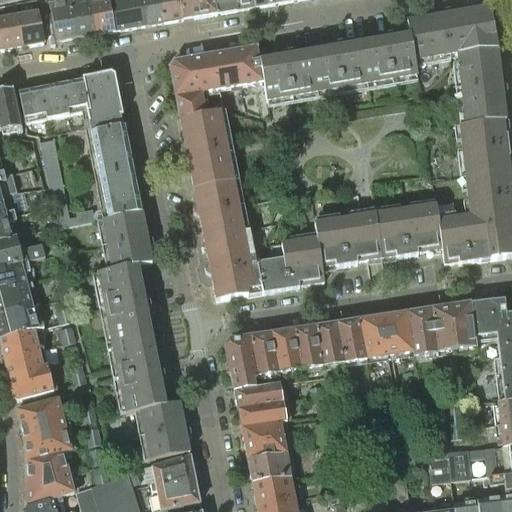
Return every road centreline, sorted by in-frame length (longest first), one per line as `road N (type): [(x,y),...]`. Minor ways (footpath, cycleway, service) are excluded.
road 1 (residential): [(195,328),(511,280)]
road 2 (residential): [(429,0),(127,54)]
road 3 (residential): [(195,328),(173,250),(161,240),(127,54)]
road 4 (residential): [(227,511),(195,328)]
road 5 (residential): [(127,54),(0,75)]
